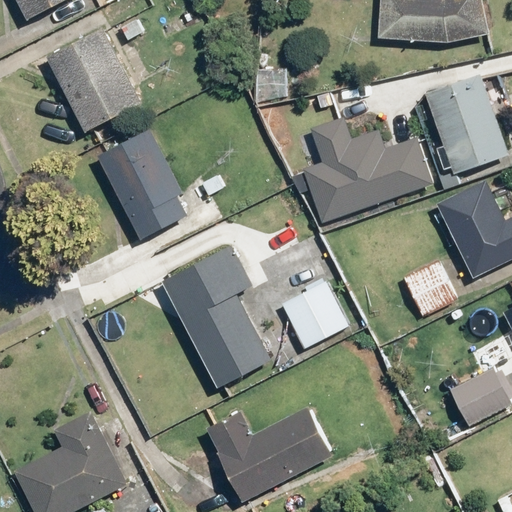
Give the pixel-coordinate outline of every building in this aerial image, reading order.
[(15,0),(27,23),(70,0),(15,0)] [(379,0),(381,41),(484,36),(482,0),(379,0)] [(159,25),(125,46),(139,70),(174,50),(159,25)] [(100,27),(41,61),(84,137),(143,104),(100,27)] [(213,53),(190,66),(205,91),(227,78),(213,53)] [(482,77),(426,95),(452,177),(508,159),(482,77)] [(224,102),(194,116),(208,144),(237,129),(224,102)] [(320,224),(399,197),(432,185),(415,137),(387,147),(381,130),(352,140),(344,118),(309,130),(320,162),(301,169),(320,224)] [(144,130),(95,157),(142,240),(191,213),(144,130)] [(208,198),(228,188),(217,168),(198,179),(208,198)] [(511,218),(502,223),(484,183),(437,205),(470,279),(511,259),(511,218)] [(268,219),(295,206),(287,190),(260,203),(268,219)] [(301,239),(268,256),(288,294),(321,276),(301,239)] [(271,362),(236,296),(254,287),(232,245),(215,254),(159,283),(215,391),(271,362)] [(437,259),(403,277),(423,316),(457,299),(437,259)] [(353,326),(328,281),(280,308),(305,352),(353,326)] [(511,403),(492,367),(447,392),(467,428),(511,403)] [(186,418),(215,401),(207,386),(177,402),(186,418)] [(206,429),(241,501),(268,488),(273,486),(334,457),(310,406),(250,434),(240,413),(206,429)] [(72,511),(126,486),(98,428),(88,407),(50,425),(60,445),(11,469),(32,511),(72,511)]
